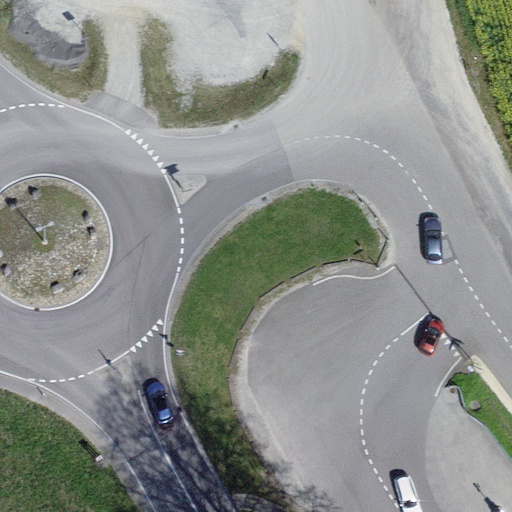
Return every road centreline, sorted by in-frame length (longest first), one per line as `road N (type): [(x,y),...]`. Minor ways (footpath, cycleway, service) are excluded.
road 1 (unclassified): [(225,167),(328,136),(388,152),(425,197),(467,285)]
road 2 (unclassified): [(467,285),(393,341),(362,394),(366,456),(401,511)]
road 3 (track): [(511,214),(467,135),(409,0)]
road 4 (secondary): [(21,347),(151,436)]
road 5 (secondary): [(151,436),(137,292)]
road 6 (secondary): [(21,347),(76,344),(101,332),(137,292)]
road 7 (unclassified): [(145,273),(225,167)]
road 8 (secondary): [(145,273),(143,211),(107,160)]
